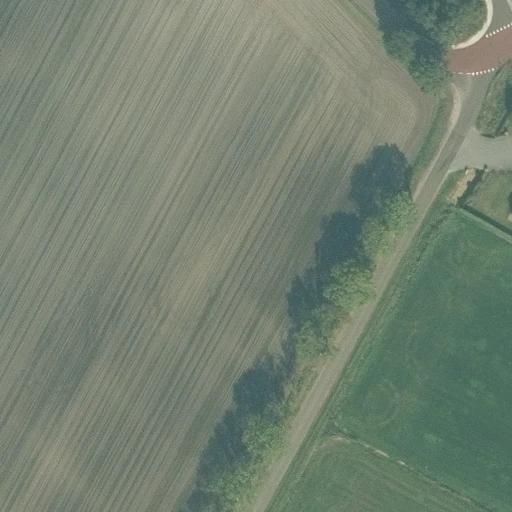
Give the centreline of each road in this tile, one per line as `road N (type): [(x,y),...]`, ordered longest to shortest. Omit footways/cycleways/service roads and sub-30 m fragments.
road 1 (unclassified): [(250,511),(449,154),(468,108),(468,64)]
road 2 (unclassified): [(468,64),(432,60),(366,0)]
